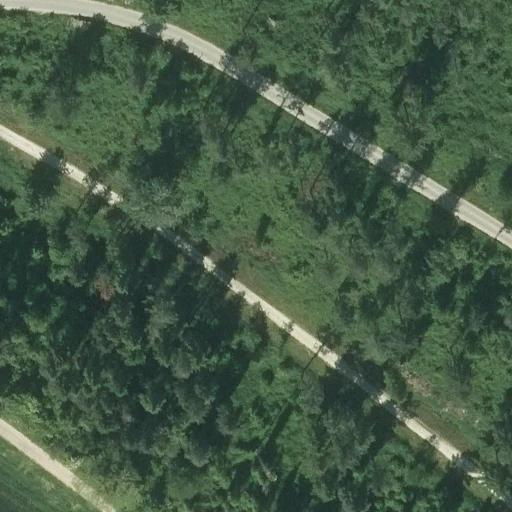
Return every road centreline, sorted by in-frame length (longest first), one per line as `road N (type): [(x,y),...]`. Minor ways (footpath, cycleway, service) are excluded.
road 1 (track): [(0,136),(191,253),(503,511)]
road 2 (track): [(0,1),(66,6),(148,27),(235,65),(511,240)]
road 3 (track): [(118,511),(0,422)]
